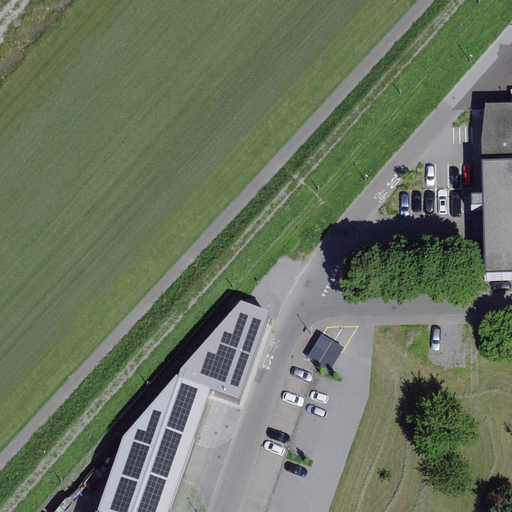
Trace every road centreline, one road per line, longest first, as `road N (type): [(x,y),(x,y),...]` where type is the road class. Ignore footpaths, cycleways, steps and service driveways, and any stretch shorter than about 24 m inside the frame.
road 1 (track): [(0,469),(428,0)]
road 2 (residential): [(301,311),(349,237),(511,50)]
road 3 (residential): [(234,511),(301,311)]
road 4 (residential): [(301,311),(511,306)]
